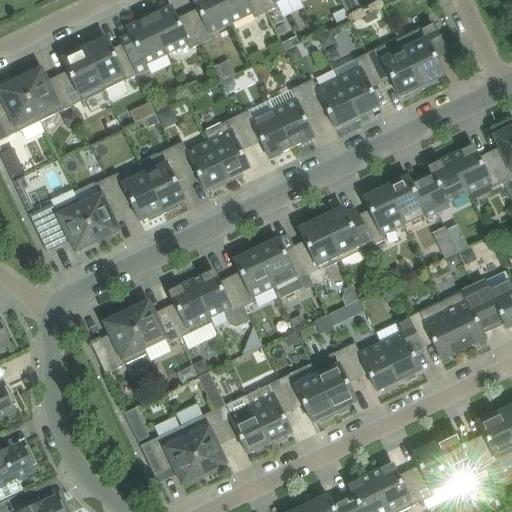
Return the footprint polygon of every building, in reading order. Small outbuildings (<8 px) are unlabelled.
[(187,14),(187,15),(201,45),(213,39),(210,34),(231,24),(219,0),(192,0),(200,17),(191,22),(187,14)] [(219,0),(231,24),(252,14),(255,19),(266,14),(259,0),(219,0)] [(277,8),(275,3),(280,0),(259,0),(266,14),(277,8)] [(360,4),(345,11),(347,17),(362,10),(360,4)] [(177,19),(171,7),(149,18),(166,55),(187,45),(190,50),(201,45),(187,15),(177,19)] [(343,10),(331,15),(336,25),(348,20),(343,10)] [(376,10),(365,15),(369,23),(380,18),(376,10)] [(145,65),(166,55),(149,18),(126,29),(129,34),(119,39),(122,46),(136,76),(148,71),(145,65)] [(431,23),(398,39),(423,91),(437,84),(436,80),(443,76),(435,59),(446,54),(431,23)] [(331,32),(319,37),(324,49),(336,44),(331,32)] [(298,35),(283,42),(286,50),(301,43),(298,35)] [(84,49),(104,92),(136,76),(122,46),(121,46),(125,54),(115,58),(106,39),(84,49)] [(407,94),(408,97),(423,91),(398,39),(366,55),(377,77),(387,73),(399,98),(407,94)] [(297,48),(287,53),(292,63),(302,58),(297,48)] [(61,85),(71,107),(84,101),(104,92),(84,49),(61,60),(71,80),(61,85)] [(360,71),(339,81),(356,118),(358,122),(373,114),(371,111),(379,107),(370,90),(366,82),(377,77),(366,55),(355,60),(360,71)] [(17,77),(39,123),(71,107),(61,85),(50,89),(41,70),(33,74),(31,70),(17,77)] [(0,141),(6,139),(39,123),(17,77),(3,84),(4,88),(0,89),(0,98),(6,111),(0,113),(0,141)] [(231,79),(220,84),(225,94),(232,91),(234,85),(231,79)] [(312,81),(301,86),(312,109),(322,104),(325,111),(334,129),(341,125),(343,129),(358,122),(356,118),(339,81),(317,92),(312,81)] [(274,112),(291,149),(314,139),(302,113),(312,109),(301,86),(290,91),(295,102),(274,112)] [(159,97),(150,101),(156,113),(168,107),(164,99),(159,97)] [(135,124),(154,115),(149,104),(130,114),(135,124)] [(171,109),(158,116),(164,129),(174,125),(176,119),(171,109)] [(236,117),(247,140),(257,135),(269,160),(291,149),(274,112),(253,123),(247,112),(236,117)] [(74,113),(62,119),(68,130),(80,124),(74,113)] [(155,117),(145,121),(149,129),(158,124),(155,117)] [(204,133),(203,133),(208,144),(209,144),(226,180),(228,184),(243,177),(241,173),(249,170),(240,152),(237,145),(247,140),(236,117),(226,122),(204,133)] [(502,156),(492,161),(503,184),(511,179),(511,127),(493,137),(502,156)] [(182,143),(171,148),(182,171),(192,166),(196,173),(204,191),(212,188),(213,191),(228,184),(226,180),(209,144),(208,144),(188,154),(182,143)] [(482,166),(472,146),(450,157),(468,194),(489,184),(492,189),(503,184),(492,161),(482,166)] [(139,164),(138,164),(143,175),(144,175),(162,212),(163,215),(178,208),(176,204),(184,201),(175,183),(172,176),(182,171),(171,148),(139,164)] [(424,184),(424,185),(438,215),(449,210),(447,204),(468,194),(450,157),(428,168),(437,188),(428,192),(424,184)] [(117,174),(106,180),(117,202),(127,197),(131,205),(139,222),(147,219),(148,222),(163,215),(162,212),(144,175),(143,175),(123,185),(117,174)] [(23,178),(13,183),(18,193),(24,190),(28,188),(23,178)] [(408,178),(385,188),(403,225),(424,215),(427,220),(438,215),(424,185),(413,190),(408,178)] [(117,202),(106,180),(95,185),(100,196),(79,206),(77,200),(76,201),(98,246),(113,239),(111,236),(119,232),(107,207),(117,202)] [(384,241),(382,235),(403,225),(385,188),(363,199),(369,211),(358,216),(362,224),(373,246),(384,241)] [(98,246),(76,201),(55,211),(53,205),(29,217),(47,254),(49,253),(48,251),(59,246),(56,240),(66,236),(74,253),(82,250),(84,253),(98,246)] [(343,209),(320,220),(341,262),(373,246),(362,224),(352,228),(343,209)] [(330,280),(325,270),(341,262),(320,220),(298,230),(308,250),(298,255),(297,255),(308,277),(313,288),(330,280)] [(273,288),(276,293),(279,299),(280,300),(302,290),(298,282),(308,277),(297,255),(294,247),(284,252),(278,240),(256,251),(273,288)] [(452,243),(443,248),(447,258),(456,253),(452,243)] [(470,249),(457,255),(463,267),(476,261),(470,249)] [(229,278),(228,279),(232,286),(233,286),(243,309),(254,303),(252,298),(273,288),(256,251),(233,262),(239,273),(229,278)] [(213,271),(191,282),(211,324),(212,324),(209,319),(222,312),(229,326),(236,329),(250,322),(243,309),(233,286),(232,286),(222,291),(213,271)] [(395,271),(389,274),(393,283),(403,279),(400,272),(395,271)] [(484,282),(473,287),(484,310),(492,328),(502,323),(506,330),(511,327),(511,285),(510,283),(505,272),(484,282)] [(178,312),(168,317),(179,340),(211,324),(191,282),(168,293),(178,312)] [(392,285),(380,291),(386,304),(398,298),(392,285)] [(492,328),(484,310),(473,287),(440,303),(463,350),(486,340),(482,333),(492,328)] [(138,303),(124,310),(146,355),(147,355),(144,350),(164,340),(167,345),(179,340),(168,317),(158,322),(148,303),(140,306),(138,303)] [(440,303),(408,318),(419,341),(429,336),(441,361),(463,350),(440,303)] [(146,355),(124,310),(110,317),(111,320),(103,324),(113,344),(103,348),(100,340),(91,345),(105,375),(146,355)] [(301,315),(291,320),(295,330),(306,325),(301,315)] [(402,335),(381,345),(400,385),(415,378),(413,375),(421,371),(414,357),(424,352),(419,341),(408,318),(397,324),(402,335)] [(0,348),(9,345),(6,340),(10,338),(2,321),(0,321),(0,348)] [(296,333),(284,338),(289,348),(300,343),(296,333)] [(354,344),(343,350),(354,372),(364,367),(376,392),(384,389),(386,392),(400,385),(381,345),(360,355),(354,344)] [(263,349),(252,354),(255,361),(258,362),(267,358),(263,349)] [(311,365),(316,376),(335,416),(350,410),(348,406),(356,402),(344,377),(354,372),(343,350),(311,365)] [(321,423),(335,416),(316,376),(311,365),(278,381),(289,403),(299,399),(311,424),(319,420),(321,423)] [(197,379),(213,412),(225,407),(208,374),(197,379)] [(278,381),(267,386),(246,397),(270,448),(285,441),(283,437),(291,433),(279,408),(289,403),(278,381)] [(0,418),(14,412),(12,407),(15,405),(7,388),(3,390),(1,385),(0,385),(0,418)] [(270,448),(246,397),(225,407),(213,412),(224,435),(234,430),(246,455),(254,451),(256,455),(270,448)] [(511,407),(500,413),(511,439),(511,407)] [(213,412),(202,418),(181,428),(205,479),(220,472),(218,468),(226,465),(214,440),(224,435),(213,412)] [(511,439),(500,413),(477,424),(487,444),(477,448),(487,471),(499,465),(496,460),(511,452),(511,439)] [(205,479),(186,438),(181,428),(140,447),(154,478),(173,469),(181,486),(189,482),(191,486),(205,479)] [(457,434),(435,444),(452,481),(458,493),(480,483),(477,476),(487,471),(477,448),(473,441),(463,445),(457,434)] [(434,496),(431,491),(452,481),(435,444),(412,455),(418,467),(408,472),(423,502),(434,496)] [(0,501),(22,491),(17,480),(34,472),(32,467),(35,465),(27,448),(23,450),(21,445),(4,453),(2,447),(0,448),(0,501)] [(392,465),(370,476),(387,511),(401,511),(423,502),(408,472),(407,472),(411,480),(401,484),(392,465)] [(347,511),(387,511),(370,476),(347,486),(350,491),(340,496),(344,503),(343,503),(347,511)] [(494,486),(487,489),(491,498),(498,494),(494,486)] [(305,507),(307,511),(347,511),(343,503),(344,503),(340,496),(330,501),(327,496),(305,507)] [(66,511),(62,501),(58,503),(55,498),(39,506),(36,501),(13,511),(66,511)]
